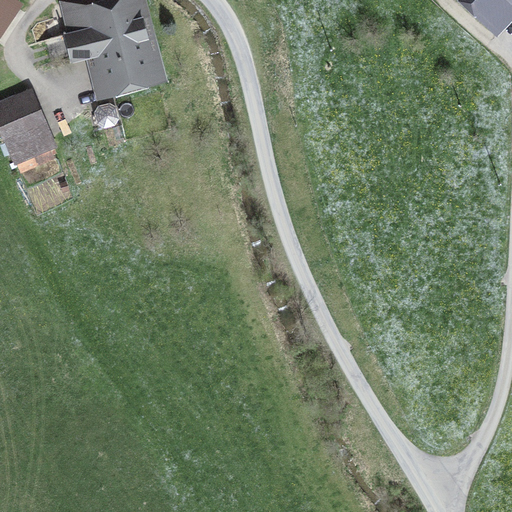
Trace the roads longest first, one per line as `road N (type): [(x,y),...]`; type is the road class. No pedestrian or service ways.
road 1 (track): [(429,496),(334,345),(298,269),(249,76),(216,0)]
road 2 (track): [(511,362),(474,453),(429,496)]
